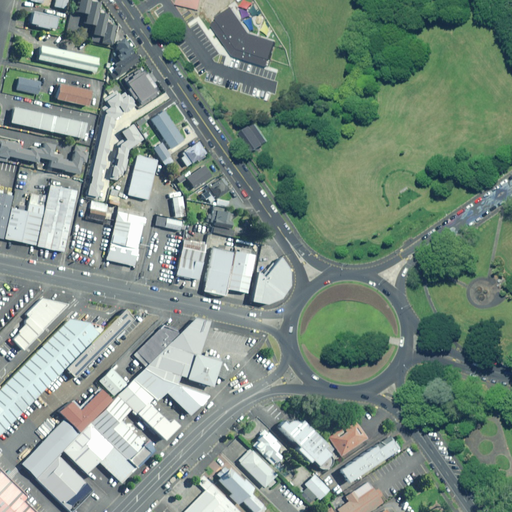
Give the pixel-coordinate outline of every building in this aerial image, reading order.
[(67,0),(54,0),(53,7),(65,10),(67,0)] [(86,3),(86,0),(78,0),(77,13),(85,14),(86,3)] [(176,0),(176,5),(199,10),(201,0),(176,0)] [(95,14),(97,4),(86,3),(85,14),(84,23),(94,25),(95,14)] [(276,42),(250,33),(232,7),(217,18),(212,26),(233,56),(268,68),(276,42)] [(29,24),(35,26),(35,28),(46,30),(47,28),(54,30),(56,17),(32,12),(29,24)] [(103,26),(104,15),(95,14),(94,25),(93,35),(101,36),(103,26)] [(101,36),(101,42),(110,43),(112,27),(103,26),(101,36)] [(131,53),(121,38),(114,43),(118,49),(114,51),(117,54),(112,58),(115,63),(117,65),(109,70),(113,77),(137,63),(131,53)] [(97,59),(39,46),(36,60),(94,73),(97,59)] [(253,72),(225,65),(221,81),(238,85),(249,88),(253,72)] [(157,93),(138,68),(122,79),(142,105),(157,93)] [(39,82),(17,77),(14,91),(36,95),(39,82)] [(89,92),(58,85),(54,100),(86,107),(89,92)] [(87,196),(98,199),(99,196),(100,196),(102,189),(103,189),(105,181),(102,180),(103,176),(102,176),(104,168),(105,168),(107,160),(106,159),(107,152),(109,152),(111,144),(109,143),(113,127),(115,128),(116,119),(115,119),(121,115),(116,108),(117,107),(122,114),(124,113),(124,114),(130,110),(129,109),(133,106),(131,104),(132,103),(128,97),(124,92),(119,96),(115,91),(104,99),(108,104),(102,107),(106,113),(101,116),(95,146),(96,146),(93,162),(92,162),(89,176),(93,176),(92,183),(91,182),(90,187),(89,187),(87,196)] [(84,124),(12,108),(9,123),(81,139),(84,124)] [(185,139),(164,109),(151,119),(171,148),(185,139)] [(124,175),(125,170),(127,170),(129,158),(128,158),(130,148),(144,139),(133,123),(123,130),(127,137),(118,142),(115,158),(116,158),(115,165),(113,165),(110,178),(119,180),(120,174),(124,175)] [(269,142),(257,124),(242,135),(255,153),(265,146),(264,145),(269,142)] [(39,148),(30,147),(29,151),(19,149),(20,144),(0,140),(0,159),(7,161),(8,158),(27,162),(36,164),(37,158),(46,160),(45,167),(78,174),(80,162),(84,163),(87,148),(65,144),(62,155),(53,153),(55,145),(40,142),(39,148)] [(171,155),(162,142),(154,148),(162,161),(171,155)] [(193,162),(194,161),(196,163),(204,158),(202,156),(204,154),(197,142),(182,152),(184,155),(178,159),(184,168),(193,162)] [(158,159),(138,155),(129,194),(149,199),(158,159)] [(173,164),(168,158),(161,163),(166,169),(173,164)] [(211,178),(203,166),(184,179),(192,190),(211,178)] [(185,180),(181,175),(176,179),(180,183),(185,180)] [(201,192),(202,193),(199,195),(204,201),(206,200),(208,203),(227,191),(220,179),(201,192)] [(42,218),(35,247),(62,253),(76,193),(49,187),(42,218)] [(119,193),(109,191),(108,200),(117,202),(119,193)] [(174,193),(175,198),(172,198),(174,218),(183,217),(182,197),(180,192),(174,193)] [(0,238),(3,239),(10,210),(13,198),(0,195),(0,238)] [(111,206),(95,202),(90,220),(107,224),(111,206)] [(223,210),(211,207),(210,212),(207,211),(204,227),(212,228),(212,227),(228,230),(231,214),(223,213),(223,210)] [(42,218),(10,210),(3,239),(35,247),(42,218)] [(150,220),(122,213),(110,261),(138,268),(150,220)] [(189,223),(162,217),(159,228),(186,234),(189,223)] [(210,247),(188,242),(179,278),(201,283),(210,247)] [(231,290),(240,253),(216,248),(205,293),(229,299),(231,290)] [(259,258),(240,253),(231,290),(250,294),(259,258)] [(261,274),(256,303),(270,306),(283,300),(291,289),(293,273),(283,259),(270,278),(261,274)] [(26,324),(13,338),(25,349),(69,304),(42,298),(27,314),(30,317),(26,320),(26,324)] [(100,332),(67,366),(76,375),(87,364),(88,365),(93,360),(92,359),(115,336),(116,337),(124,328),(123,328),(135,316),(129,310),(130,309),(126,306),(100,332)] [(31,357),(0,387),(0,432),(34,397),(100,332),(89,320),(70,317),(31,357)] [(171,388),(175,379),(207,388),(211,376),(219,381),(228,373),(226,359),(199,357),(195,356),(206,322),(189,319),(177,331),(158,326),(129,355),(142,367),(128,381),(148,399),(152,403),(160,394),(185,417),(204,398),(171,388)] [(107,370),(94,384),(110,399),(113,397),(123,386),(107,370)] [(169,431),(169,430),(172,427),(168,423),(164,426),(142,405),(148,399),(128,381),(123,386),(113,397),(127,411),(158,442),(169,431)] [(75,436),(85,426),(109,402),(97,390),(73,415),(62,405),(53,414),(75,436)] [(127,411),(113,397),(110,399),(109,402),(85,426),(130,470),(148,452),(117,422),(127,411)] [(365,437),(352,419),(325,438),(338,456),(365,437)] [(272,428),(294,449),(293,451),(305,463),(307,461),(314,468),(316,470),(318,471),(321,471),(324,469),(326,468),(327,465),(327,463),(327,461),(326,458),(319,451),(322,447),(296,422),(293,426),(291,423),(289,423),(287,423),(285,423),(283,423),(281,425),(280,426),(277,423),(272,428)] [(17,466),(32,480),(54,458),(59,453),(73,439),(57,424),(17,466)] [(82,476),(94,464),(116,485),(130,470),(85,426),(75,436),(73,439),(59,453),(82,476)] [(274,444),(258,428),(245,442),(269,465),(276,457),(269,450),(274,444)] [(369,447),(335,471),(344,484),(392,451),(385,441),(372,450),(369,447)] [(246,451),(236,462),(261,487),(272,476),(246,451)] [(54,458),(32,480),(60,507),(81,484),(54,458)] [(239,482),(226,470),(212,484),(225,496),(223,498),(233,508),(238,503),(247,511),(258,511),(262,509),(247,494),(252,489),(242,480),(239,482)] [(36,511),(0,475),(0,511),(36,511)] [(310,475),(301,485),(316,500),(326,490),(310,475)] [(233,511),(206,485),(197,477),(193,482),(201,490),(179,511),(233,511)] [(348,492),(342,497),(346,503),(334,511),(365,511),(379,503),(368,488),(353,499),(348,492)]
